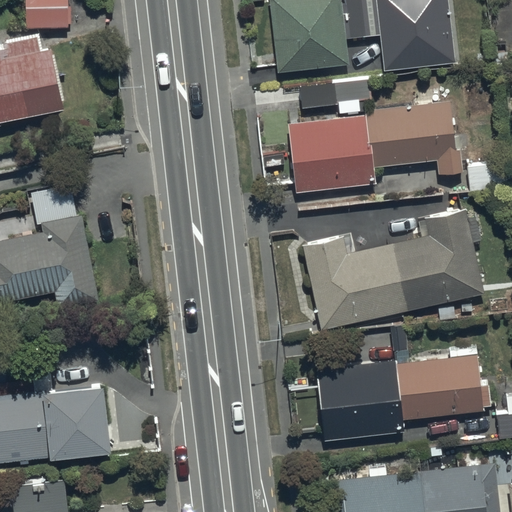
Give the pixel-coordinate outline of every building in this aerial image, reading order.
[(69,0),(23,0),(24,21),(70,20),(69,0)] [(380,25),(377,0),(270,0),(275,62),(345,54),(343,29),(380,25)] [(377,0),(380,25),(383,59),(456,51),(450,0),(377,0)] [(0,110),(62,95),(48,38),(39,40),(36,27),(0,35),(0,110)] [(365,106),(372,160),(435,153),(437,166),(460,164),(457,130),(452,130),(448,95),(438,96),(437,88),(411,91),(412,99),(365,104),(365,106)] [(365,106),(362,106),(286,114),(294,185),(373,177),(372,160),(365,106)] [(503,156),(465,159),(467,185),(505,182),(503,156)] [(0,294),(51,285),(55,308),(96,299),(78,207),(76,208),(69,177),(28,186),(34,215),(0,221),(0,294)] [(339,229),(301,238),(317,322),(481,285),(470,235),(478,233),(473,211),(466,212),(464,201),(424,210),(428,229),(343,248),(339,229)] [(395,354),(315,362),(323,433),(402,425),(401,411),(479,403),(479,400),(488,399),(484,369),(477,370),(474,339),(447,342),(448,352),(396,358),(395,354)] [(38,383),(0,386),(0,453),(47,448),(47,445),(109,439),(102,371),(38,377),(38,383)] [(511,389),(504,390),(505,406),(494,407),(496,431),(511,429),(511,389)] [(499,511),(494,458),(327,473),(330,511),(499,511)] [(128,511),(129,511),(128,511),(67,511),(63,471),(8,476),(12,511),(128,511)]
